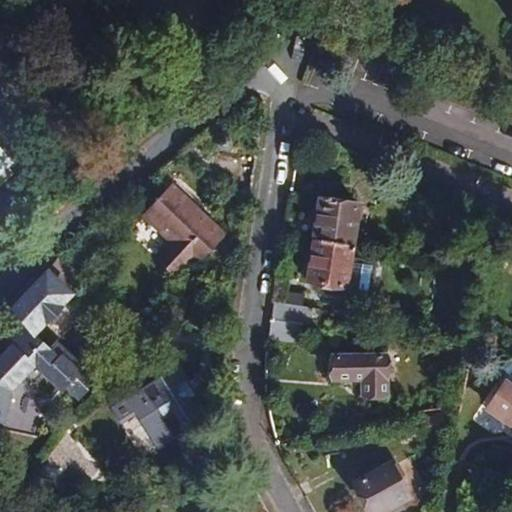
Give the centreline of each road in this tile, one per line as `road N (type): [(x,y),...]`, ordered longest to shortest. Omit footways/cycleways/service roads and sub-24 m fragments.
road 1 (residential): [(287,108),(242,363),(260,448),(293,511)]
road 2 (residential): [(0,281),(37,242),(264,64),(287,108)]
road 3 (residential): [(287,108),(511,199)]
